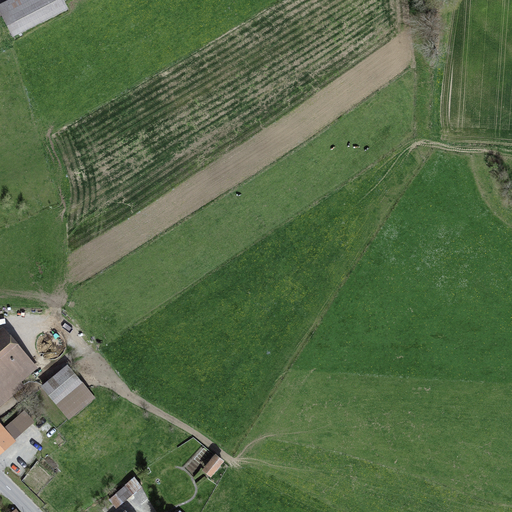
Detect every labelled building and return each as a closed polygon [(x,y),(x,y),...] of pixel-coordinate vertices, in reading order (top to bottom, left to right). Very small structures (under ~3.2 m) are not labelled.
[(0,10),(3,17),(13,36),(66,9),(63,3),(61,0),(9,0),(0,5),(0,10)] [(0,404),(22,385),(18,381),(33,368),(3,333),(0,335),(0,404)] [(67,418),(92,398),(67,367),(42,387),(67,418)] [(22,431),(33,422),(24,412),(13,421),(22,431)] [(0,448),(13,436),(0,423),(0,448)] [(216,457),(206,469),(208,471),(212,474),(222,462),(216,457)] [(134,477),(126,485),(126,486),(110,500),(117,508),(141,486),(134,477)]
